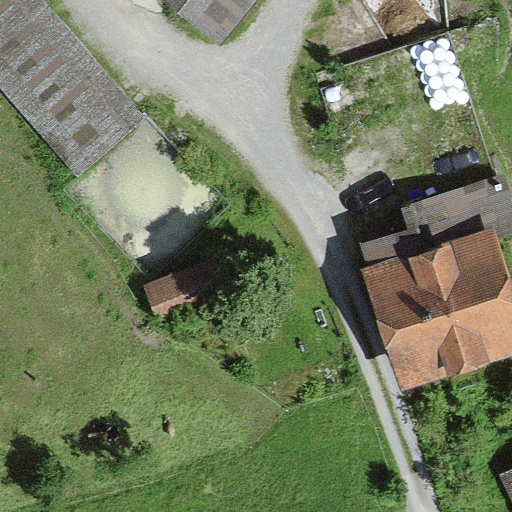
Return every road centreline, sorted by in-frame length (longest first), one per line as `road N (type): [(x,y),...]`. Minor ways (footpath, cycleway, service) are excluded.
road 1 (track): [(99,0),(292,184),(360,287),(410,427),(422,511)]
road 2 (track): [(237,132),(321,0)]
